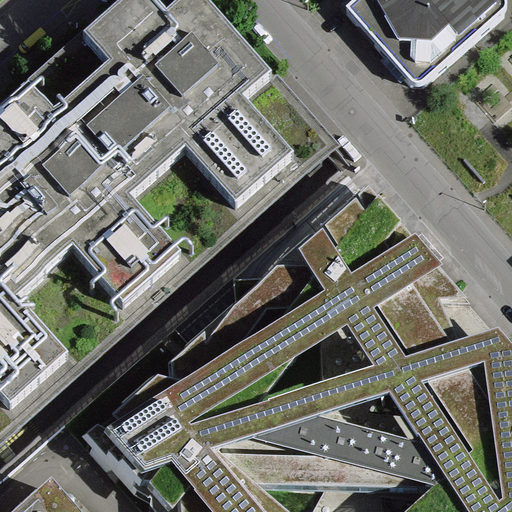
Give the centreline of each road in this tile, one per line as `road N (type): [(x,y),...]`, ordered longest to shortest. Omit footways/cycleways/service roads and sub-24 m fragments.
road 1 (unclassified): [(511,309),(222,0)]
road 2 (unclassified): [(107,511),(62,471),(0,510)]
